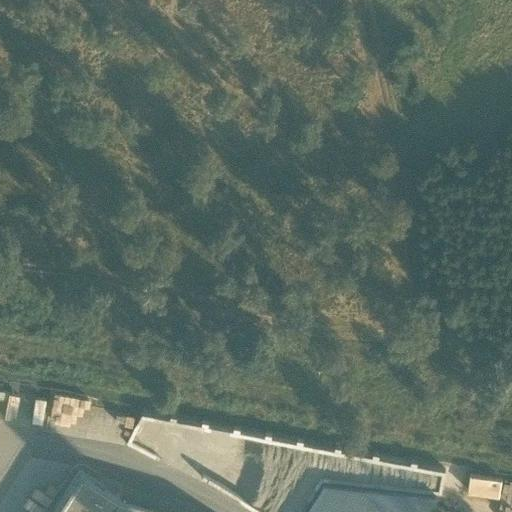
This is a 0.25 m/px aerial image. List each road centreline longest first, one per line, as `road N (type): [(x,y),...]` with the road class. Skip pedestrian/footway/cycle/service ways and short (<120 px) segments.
road 1 (track): [(0,269),(511,356)]
road 2 (track): [(433,346),(395,151)]
